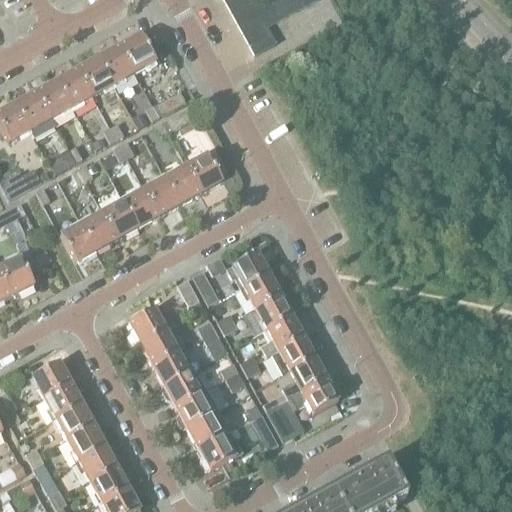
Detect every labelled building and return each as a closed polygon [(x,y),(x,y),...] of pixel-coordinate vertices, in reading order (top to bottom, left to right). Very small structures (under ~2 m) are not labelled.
[(230,0),(223,4),(229,15),(250,4),(247,0),(230,0)] [(275,25),(286,19),(275,0),(271,0),(264,4),(275,25)] [(289,0),(275,0),(286,19),(296,13),(289,0)] [(302,0),(289,0),(296,13),(307,7),(302,0)] [(229,15),(235,26),(256,15),(253,10),(250,4),(229,15)] [(256,15),(262,25),(265,31),(275,25),(264,4),(253,10),(256,15)] [(241,37),(262,25),(256,15),(235,26),(241,37)] [(241,37),(247,47),(268,36),(265,31),(262,25),(241,37)] [(274,47),(268,36),(247,47),(253,58),(274,47)] [(139,39),(118,51),(133,78),(154,66),(139,39)] [(118,51),(97,62),(112,89),(133,78),(118,51)] [(97,62),(77,74),(91,101),(112,89),(97,62)] [(77,74),(56,85),(71,112),(91,101),(77,74)] [(56,85),(35,97),(50,124),(71,112),(56,85)] [(0,97),(0,109),(27,98),(23,89),(0,97)] [(35,97),(14,108),(29,135),(50,124),(35,97)] [(162,119),(183,107),(178,97),(157,108),(162,119)] [(0,115),(0,134),(7,147),(29,135),(14,108),(0,115)] [(150,109),(143,113),(150,126),(157,122),(150,109)] [(171,135),(192,123),(186,112),(165,124),(171,135)] [(131,123),(137,133),(145,128),(140,118),(131,123)] [(167,140),(160,127),(153,131),(160,144),(167,140)] [(115,129),(108,132),(115,145),(122,141),(115,129)] [(115,145),(108,132),(101,136),(108,149),(115,145)] [(90,148),(94,154),(103,150),(99,143),(90,148)] [(125,163),(132,159),(125,146),(118,150),(125,163)] [(118,150),(111,154),(118,167),(125,163),(118,150)] [(73,152),(66,155),(73,168),(80,164),(73,152)] [(66,155),(57,160),(64,173),(66,172),(73,168),(66,155)] [(184,171),(199,198),(220,186),(205,159),(184,171)] [(100,165),(104,173),(111,169),(107,161),(100,165)] [(83,169),(76,173),(83,186),(90,182),(89,180),(85,172),(83,169)] [(85,172),(89,180),(95,176),(91,169),(85,172)] [(163,183),(178,209),(199,198),(184,171),(163,183)] [(30,173),(18,179),(26,193),(37,186),(30,173)] [(76,173),(69,177),(76,190),(83,186),(76,173)] [(178,209),(163,183),(143,194),(157,221),(178,209)] [(41,209),(48,205),(41,193),(34,197),(41,209)] [(157,221),(143,194),(122,205),(136,233),(157,221)] [(136,233),(122,205),(101,217),(116,244),(136,233)] [(116,244),(101,217),(80,228),(94,256),(116,244)] [(80,228),(58,241),(73,268),(94,256),(80,228)] [(259,266),(255,258),(224,275),(230,286),(235,283),(241,293),(266,279),(266,278),(268,277),(269,273),(265,266),(261,265),(259,266)] [(0,278),(11,300),(32,290),(19,262),(0,271),(0,278)] [(202,276),(201,276),(191,282),(206,309),(207,309),(217,304),(207,286),(202,276)] [(0,305),(11,300),(0,278),(0,305)] [(241,293),(253,314),(278,300),(275,295),(277,294),(277,290),(272,281),(269,280),(267,281),(266,279),(241,293)] [(202,315),(197,306),(185,285),(175,291),(191,321),(202,315)] [(253,314),(264,335),(290,321),(278,300),(253,314)] [(137,347),(139,350),(164,336),(175,330),(163,308),(127,328),(132,337),(129,338),(134,349),(137,347)] [(228,319),(215,326),(219,333),(232,326),(228,319)] [(264,362),(276,356),(301,342),(290,321),(264,335),(270,345),(258,351),(264,362)] [(207,339),(213,336),(208,326),(195,333),(201,343),(207,339)] [(232,326),(219,333),(223,340),(235,333),(232,326)] [(139,350),(150,371),(176,357),(164,336),(139,350)] [(213,336),(207,339),(201,343),(204,350),(217,343),(213,336)] [(281,381),(288,377),(313,363),(301,342),(276,356),(277,358),(270,361),(281,381)] [(162,392),(187,378),(176,357),(150,371),(162,392)] [(242,374),(255,368),(251,361),(238,368),(242,374)] [(265,417),(276,411),(288,405),(324,384),(313,363),(288,377),(293,388),(282,394),(284,398),(261,409),(265,417)] [(30,382),(41,403),(68,388),(64,380),(66,378),(61,368),(58,370),(57,367),(30,382)] [(218,375),(224,385),(236,378),(231,368),(218,375)] [(242,374),(246,382),(259,375),(255,368),(242,374)] [(169,404),(173,413),(205,396),(194,375),(187,378),(162,392),(162,393),(161,393),(160,397),(164,403),(167,405),(169,404)] [(227,392),(240,385),(236,378),(224,385),(227,392)] [(293,415),(305,409),(311,419),(336,405),(324,384),(288,405),(293,415)] [(68,388),(41,403),(53,424),(80,409),(68,388)] [(175,424),(179,431),(182,432),(184,432),(185,434),(216,417),(227,411),(215,390),(205,396),(173,413),(178,420),(176,421),(175,424)] [(3,397),(0,398),(0,415),(4,423),(14,418),(3,397)] [(53,424),(65,445),(92,431),(80,409),(53,424)] [(247,427),(249,425),(259,420),(254,410),(241,417),(247,427)] [(267,419),(282,447),(292,441),(277,414),(276,411),(265,417),(267,419)] [(223,429),(216,417),(185,434),(196,454),(221,440),(217,432),(223,429)] [(19,425),(14,418),(4,423),(8,431),(19,425)] [(276,450),(259,420),(249,425),(266,456),(276,450)] [(65,445),(76,466),(103,451),(92,431),(65,445)] [(229,436),(221,440),(196,454),(201,463),(198,465),(204,475),(207,473),(208,476),(241,458),(229,436)] [(76,466),(88,487),(115,472),(103,451),(76,466)] [(34,453),(23,459),(28,466),(38,461),(34,453)] [(28,466),(32,474),(42,468),(38,461),(28,466)] [(385,465),(330,495),(339,511),(386,511),(405,502),(385,465)] [(23,479),(16,467),(9,471),(15,483),(23,479)] [(88,487),(100,509),(126,494),(126,492),(127,492),(128,488),(124,480),(121,479),(119,480),(115,472),(88,487)] [(27,484),(18,489),(24,500),(33,496),(27,484)] [(136,504),(130,494),(127,495),(126,494),(100,509),(101,511),(136,511),(133,505),(136,504)] [(299,511),(339,511),(330,495),(299,511)] [(47,502),(50,508),(61,503),(57,496),(47,502)] [(59,511),(64,509),(61,503),(50,508),(52,511),(59,511)]
